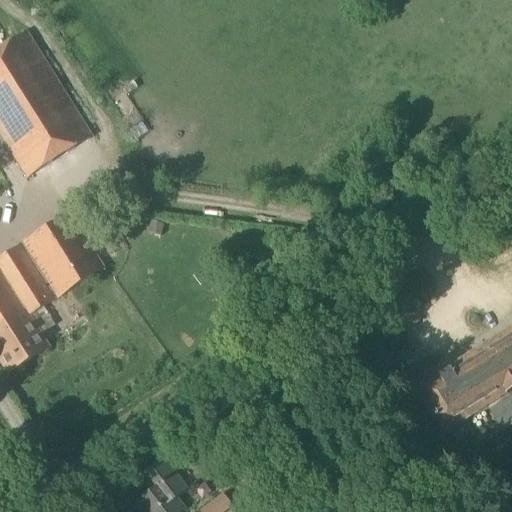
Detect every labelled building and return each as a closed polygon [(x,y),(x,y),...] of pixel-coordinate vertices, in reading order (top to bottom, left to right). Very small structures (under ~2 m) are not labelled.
[(78,166),(69,152),(92,138),(27,33),(0,49),(0,139),(26,180),(50,165),(57,179),(78,166)] [(0,363),(7,374),(48,348),(29,318),(105,270),(69,214),(0,257),(0,363)] [(162,225),(150,223),(148,233),(160,236),(162,225)] [(279,242),(268,249),(280,270),(291,264),(279,242)] [(268,249),(257,255),(268,276),(280,270),(268,249)] [(257,255),(245,261),(257,282),(268,276),(257,255)] [(245,261),(234,267),(245,288),(257,282),(245,261)] [(511,329),(416,390),(442,432),(511,387),(511,329)] [(501,433),(511,425),(511,396),(488,411),(501,433)] [(197,444),(211,434),(207,428),(193,439),(197,444)] [(139,511),(181,511),(184,510),(176,499),(187,491),(164,460),(139,480),(149,493),(134,505),(139,511)] [(239,464),(227,473),(234,483),(246,474),(239,464)] [(250,506),(271,489),(257,469),(235,486),(250,506)]
